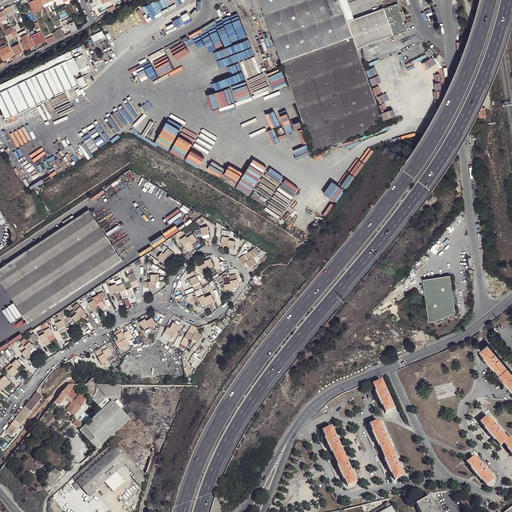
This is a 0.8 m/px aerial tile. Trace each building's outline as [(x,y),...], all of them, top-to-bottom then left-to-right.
[(39,6),(43,4),(41,0),(35,0),(30,2),(29,3),(32,10),(39,6)] [(348,21),(345,14),(340,0),(260,0),(282,60),(353,34),(348,21)] [(348,2),(347,0),(340,0),(348,21),(354,18),(348,2)] [(397,4),(348,21),(353,34),(357,48),(407,30),(397,4)] [(4,9),(7,16),(12,13),(9,6),(4,9)] [(72,32),(77,29),(71,17),(66,19),(67,22),(62,25),(64,27),(67,25),(72,32)] [(60,39),(64,36),(60,28),(55,30),(56,32),(60,39)] [(222,54),(236,49),(228,29),(214,34),(222,54)] [(13,36),(16,35),(15,31),(11,33),(11,32),(6,35),(5,35),(7,40),(13,37),(13,36)] [(36,45),(46,40),(41,31),(35,34),(31,35),(36,45)] [(53,42),(60,39),(56,32),(52,34),(54,37),(51,38),(51,39),(53,42)] [(33,46),(35,46),(31,37),(29,38),(27,34),(21,37),(23,41),(21,42),(25,50),(33,46)] [(357,48),(353,34),(282,60),(281,60),(288,79),(314,151),(346,139),(371,131),(381,114),(363,64),(357,48)] [(199,38),(202,51),(216,47),(213,35),(199,38)] [(188,59),(202,52),(195,38),(186,43),(189,48),(186,49),(184,45),(182,46),(188,59)] [(17,45),(14,46),(12,47),(16,55),(23,52),(19,44),(17,45)] [(0,53),(3,61),(13,56),(8,46),(7,46),(0,49),(0,53)] [(433,53),(429,48),(424,53),(429,57),(433,53)] [(70,51),(0,84),(0,104),(7,118),(78,85),(73,75),(80,72),(79,70),(87,66),(82,55),(74,59),(70,51)] [(207,93),(219,88),(212,74),(200,80),(207,93)] [(255,78),(246,80),(251,94),(259,92),(255,78)] [(70,95),(62,99),(65,104),(72,100),(70,95)] [(284,132),(282,127),(276,130),(279,135),(284,132)] [(201,133),(187,159),(198,165),(204,156),(207,157),(213,146),(211,145),(213,140),(201,133)] [(0,281),(27,322),(121,260),(88,210),(74,219),(72,216),(61,222),(64,226),(0,267),(0,281)] [(199,229),(201,236),(208,234),(206,226),(199,228),(199,229)] [(221,244),(226,246),(227,240),(228,234),(222,233),(220,244),(221,244)] [(191,234),(186,237),(189,242),(190,245),(196,241),(191,234)] [(189,242),(186,237),(184,235),(179,239),(183,246),(189,242)] [(227,240),(226,246),(225,248),(232,250),(234,242),(227,240)] [(159,250),(161,252),(167,257),(169,259),(173,253),(163,245),(159,250)] [(247,262),(251,258),(258,253),(255,248),(243,256),(247,262)] [(167,257),(161,252),(156,257),(163,262),(167,257)] [(203,261),(206,269),(212,266),(209,258),(203,261)] [(255,264),(251,258),(247,262),(245,263),(249,269),(255,264)] [(206,269),(203,261),(196,264),(200,273),(206,271),(206,269)] [(125,271),(129,282),(136,279),(131,268),(125,271)] [(228,278),(231,289),(237,287),(235,275),(228,277),(228,278)] [(451,275),(424,278),(429,321),(436,320),(456,312),(451,275)] [(192,286),(198,283),(194,276),(188,279),(192,286)] [(114,281),(115,283),(118,290),(119,293),(121,292),(123,296),(126,294),(125,290),(126,290),(120,278),(114,281)] [(231,291),(231,289),(228,278),(222,279),(225,293),(231,291)] [(136,279),(129,282),(131,288),(138,285),(136,279)] [(118,290),(115,283),(109,286),(112,293),(118,290)] [(200,305),(206,302),(204,297),(200,289),(194,292),(196,296),(193,297),(195,300),(197,299),(200,305)] [(98,294),(92,297),(96,305),(102,301),(98,294)] [(204,297),(206,302),(207,304),(213,302),(210,294),(204,297)] [(96,305),(92,297),(91,297),(85,300),(91,310),(97,306),(96,305)] [(71,307),(73,309),(80,317),(84,312),(85,312),(76,303),(71,307)] [(80,317),(73,309),(68,313),(71,316),(70,317),(76,323),(81,318),(80,317)] [(52,318),(57,329),(68,325),(64,317),(60,319),(59,315),(52,318)] [(145,320),(148,325),(149,328),(155,324),(151,317),(145,320)] [(142,328),(148,325),(145,320),(144,318),(138,321),(142,328)] [(172,322),(168,328),(176,332),(179,326),(172,322)] [(44,332),(47,337),(52,334),(52,333),(48,326),(42,330),(44,332)] [(176,332),(168,328),(166,327),(163,333),(170,337),(174,339),(177,333),(176,332)] [(189,340),(191,338),(193,333),(187,330),(183,337),(189,340)] [(122,334),(126,341),(132,338),(128,331),(122,334)] [(193,333),(191,338),(197,341),(200,334),(194,331),(193,333)] [(48,339),(47,337),(44,332),(38,335),(42,342),(48,339)] [(129,345),(126,341),(122,334),(121,332),(115,336),(117,340),(114,342),(120,351),(129,345)] [(20,341),(25,347),(29,351),(33,347),(34,346),(24,337),(20,341)] [(492,365),(500,374),(507,369),(487,345),(480,351),(488,360),(487,361),(491,366),(492,365)] [(29,351),(25,347),(20,352),(26,358),(31,353),(29,351)] [(101,352),(102,354),(107,361),(108,362),(114,358),(107,348),(101,352)] [(107,361),(102,354),(97,358),(101,364),(107,361)] [(12,365),(16,369),(21,364),(15,358),(10,363),(12,365)] [(18,370),(16,369),(12,365),(7,370),(13,375),(18,370)] [(511,389),(511,388),(511,374),(507,369),(500,374),(507,383),(506,384),(511,389)] [(0,388),(9,381),(8,379),(0,385),(0,388)] [(93,384),(91,381),(86,385),(84,385),(81,388),(92,400),(102,411),(111,402),(107,398),(120,398),(121,386),(112,386),(97,386),(96,386),(93,384)] [(381,381),(373,384),(378,395),(377,396),(380,402),(381,401),(385,412),(394,409),(381,381)] [(69,384),(58,398),(62,401),(64,399),(67,396),(72,390),(76,385),(69,384)] [(79,396),(72,390),(67,396),(73,401),(74,402),(79,396)] [(20,424),(39,400),(42,396),(35,391),(14,419),(20,424)] [(73,401),(67,396),(64,399),(70,404),(73,401)] [(86,401),(79,396),(74,402),(81,407),(86,401)] [(81,407),(74,402),(73,401),(70,404),(66,410),(74,417),(81,407)] [(96,450),(127,422),(130,420),(123,412),(120,409),(113,401),(111,402),(102,411),(84,427),(94,439),(90,443),(96,450)] [(500,446),(503,443),(507,441),(507,440),(487,417),(480,423),(488,432),(487,433),(492,439),(493,438),(500,446)] [(81,430),(84,427),(76,420),(73,424),(81,430)] [(378,421),(369,425),(374,436),(376,442),(377,442),(382,452),(390,448),(378,421)] [(16,429),(10,424),(6,431),(11,435),(16,429)] [(79,431),(90,443),(94,439),(84,427),(81,430),(79,431)] [(330,448),(335,459),(343,455),(331,427),(322,431),(327,442),(326,442),(329,449),(330,448)] [(507,441),(503,443),(511,452),(510,453),(511,455),(511,439),(510,437),(507,440),(507,441)] [(140,471),(114,441),(110,445),(114,448),(126,463),(124,465),(134,475),(140,471)] [(114,448),(110,445),(73,478),(76,482),(114,448)] [(116,472),(124,465),(126,463),(114,448),(76,482),(72,485),(77,491),(81,487),(89,496),(104,483),(116,472)] [(390,470),(395,480),(403,476),(390,448),(382,452),(387,463),(386,464),(389,470),(390,470)] [(342,476),(347,486),(355,483),(343,455),(335,459),(339,469),(339,470),(341,476),(342,476)] [(474,457),(467,463),(474,472),(474,473),(478,478),(479,478),(487,486),(494,481),(474,457)] [(142,489),(146,477),(140,471),(134,475),(132,478),(142,489)] [(48,484),(47,485),(51,488),(53,485),(54,486),(59,481),(58,480),(61,476),(57,473),(55,475),(51,472),(45,479),(47,480),(49,482),(48,484)] [(116,472),(104,483),(113,492),(124,482),(116,472)] [(424,499),(416,504),(420,511),(438,511),(432,500),(426,503),(424,499)]
